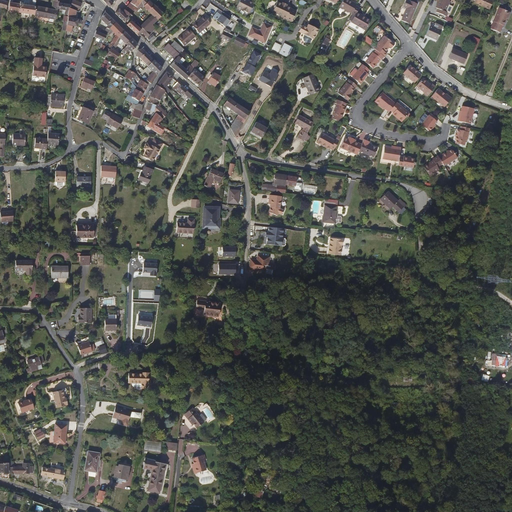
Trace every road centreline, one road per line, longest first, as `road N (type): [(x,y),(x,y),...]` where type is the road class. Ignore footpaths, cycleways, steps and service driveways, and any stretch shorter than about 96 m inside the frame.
road 1 (residential): [(241,154),(249,196),(230,467)]
road 2 (residential): [(241,154),(405,185),(421,203),(426,273)]
road 3 (residential): [(67,504),(83,406),(78,377),(35,309),(0,310)]
road 4 (residential): [(410,46),(360,101),(360,119),(430,142),(445,134)]
road 5 (residential): [(145,48),(211,105),(241,154)]
